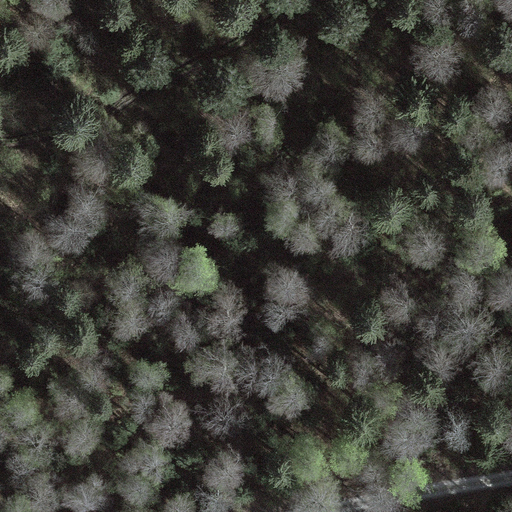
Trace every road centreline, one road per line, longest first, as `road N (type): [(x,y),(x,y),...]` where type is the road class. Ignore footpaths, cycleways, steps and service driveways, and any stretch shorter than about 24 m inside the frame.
road 1 (track): [(0,138),(103,117),(299,0)]
road 2 (unclassified): [(511,478),(322,511)]
